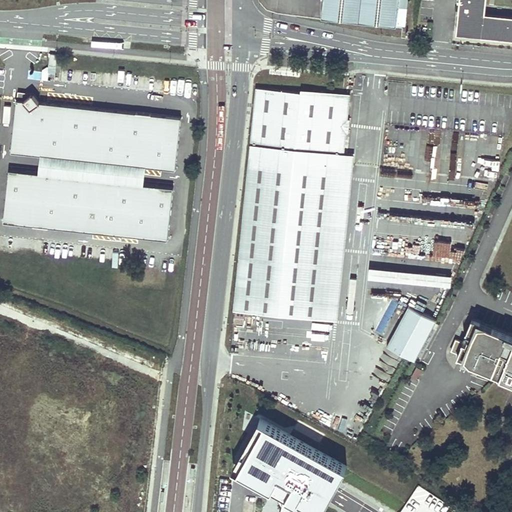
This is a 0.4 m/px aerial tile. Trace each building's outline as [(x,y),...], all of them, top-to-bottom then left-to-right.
[(322,0),(321,16),(396,24),(398,5),(405,5),(405,0),(322,0)] [(511,0),(461,0),(460,12),(458,34),(482,36),(511,39),(511,0)] [(411,28),(403,27),(402,35),(410,36),(411,28)] [(348,97),(260,88),(252,155),(340,165),(341,154),(348,97)] [(21,97),(14,96),(8,149),(38,152),(143,162),(173,165),(178,113),(36,98),(29,90),(21,97)] [(143,162),(38,152),(36,169),(141,180),(143,162)] [(340,165),(252,155),(234,309),(338,321),(356,156),(341,154),(340,165)] [(36,169),(6,166),(1,219),(165,235),(171,183),(141,180),(36,169)] [(451,282),(452,271),(370,265),(369,276),(451,282)] [(437,319),(409,305),(388,345),(415,360),(437,319)] [(511,378),(511,334),(493,326),(492,329),(480,324),(481,321),(473,317),(467,332),(473,335),(469,344),(463,342),(456,339),(451,350),(459,353),(458,356),(511,378)] [(236,350),(286,352),(287,325),(236,323),(236,350)] [(467,332),(463,342),(469,344),(473,335),(467,332)] [(319,511),(346,465),(260,416),(234,467),(285,496),(281,510),(280,511),(319,511)]
